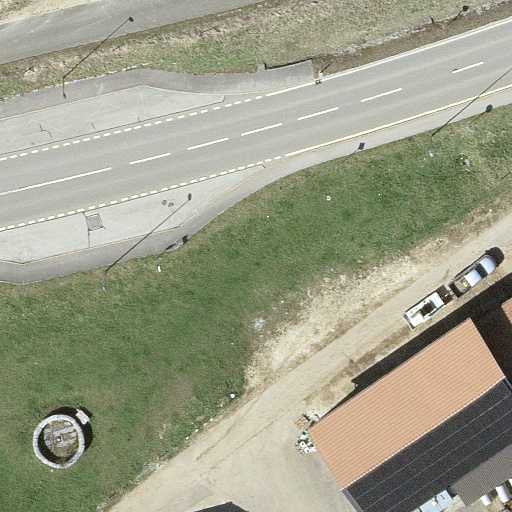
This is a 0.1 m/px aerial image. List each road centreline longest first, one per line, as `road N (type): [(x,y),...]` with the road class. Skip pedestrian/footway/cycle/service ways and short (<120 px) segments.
road 1 (primary): [(511,53),(164,154),(0,192)]
road 2 (track): [(192,0),(0,47)]
